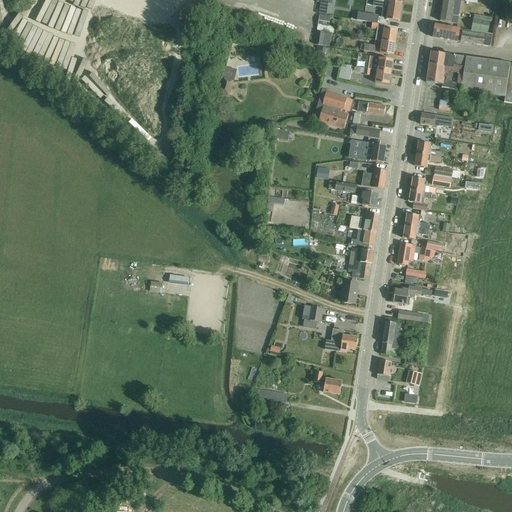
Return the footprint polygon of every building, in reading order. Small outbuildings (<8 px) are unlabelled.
[(386,19),(386,20),(399,22),(402,4),(377,0),(374,0),(373,7),(383,8),(381,18),(386,19)] [(456,0),(443,0),(440,21),(457,24),(461,1),(456,0)] [(378,20),(379,16),(358,13),(357,17),(357,21),(372,23),(377,24),(378,20)] [(331,17),(320,15),(317,32),(336,35),(337,28),(329,27),(331,17)] [(474,19),(471,31),(487,34),(490,22),(474,19)] [(372,24),(371,29),(377,30),(375,41),(395,44),(397,31),(384,29),(385,25),(378,24),(378,25),(372,24)] [(433,25),(431,37),(433,37),(433,38),(458,43),(459,42),(490,47),(492,35),(487,34),(471,31),(461,30),(461,29),(435,25),(433,25)] [(316,32),(314,46),(324,48),(326,34),(316,32)] [(395,44),(375,41),(374,47),(364,45),(363,52),(393,56),(395,44)] [(315,56),(323,58),(325,51),(317,49),(315,56)] [(511,64),(432,53),(431,57),(432,57),(430,69),(428,83),(429,83),(441,85),(442,85),(441,88),(505,97),(504,103),(511,103),(511,64)] [(366,63),(365,69),(372,70),(377,71),(391,73),(393,61),(370,57),(369,63),(366,63)] [(342,65),(339,79),(350,82),(352,70),(351,70),(352,67),(342,65)] [(372,70),(365,69),(354,68),(354,73),(364,74),(364,76),(371,77),(372,70)] [(391,73),(377,71),(375,84),(389,86),(391,73)] [(222,78),(218,95),(230,99),(234,81),(222,78)] [(322,90),(317,106),(324,108),(319,123),(345,130),(349,115),(345,114),(345,111),(349,112),(352,101),(332,95),(333,93),(327,92),(322,90)] [(440,111),(452,111),(453,101),(440,100),(440,111)] [(359,103),(358,112),(384,116),(385,107),(359,103)] [(422,114),(420,125),(434,127),(444,126),(452,127),(453,119),(422,114)] [(351,126),(350,134),(355,135),(379,139),(380,131),(369,129),(363,128),(356,127),(351,126)] [(278,131),(276,138),(288,140),(289,132),(278,131)] [(417,154),(440,158),(441,152),(432,151),(432,150),(430,150),(431,144),(419,142),(417,154)] [(359,143),(357,160),(365,161),(383,164),(386,147),(367,144),(359,143)] [(442,159),(440,158),(417,154),(415,166),(427,168),(428,162),(441,164),(442,159)] [(315,179),(324,180),(325,169),(317,168),(315,179)] [(376,168),(375,175),(364,173),(362,186),(384,190),(388,170),(376,168)] [(435,169),(434,176),(451,179),(453,172),(435,169)] [(452,180),(434,177),(432,185),(450,188),(452,180)] [(411,190),(432,194),(443,196),(443,192),(436,191),(436,189),(426,187),(424,186),(425,180),(413,178),(411,190)] [(336,183),(336,184),(329,183),(328,191),(335,192),(335,191),(355,194),(356,186),(336,183)] [(432,194),(411,190),(409,202),(414,203),(413,209),(421,211),(426,211),(427,211),(428,204),(421,203),(422,198),(431,200),(432,194)] [(359,192),(358,198),(352,197),(351,205),(357,206),(357,205),(376,208),(378,195),(359,192)] [(268,204),(267,211),(272,212),(273,205),(283,206),(284,200),(269,197),(268,204)] [(332,205),(330,216),(337,217),(339,206),(332,205)] [(359,231),(377,233),(380,216),(367,213),(366,219),(362,219),(352,217),(350,228),(359,231)] [(405,227),(429,230),(430,224),(418,222),(419,216),(407,214),(405,227)] [(429,230),(405,227),(403,238),(415,240),(416,234),(429,235),(429,231),(429,230)] [(377,233),(359,231),(357,241),(349,240),(348,246),(368,249),(369,245),(374,246),(377,233)] [(427,242),(426,250),(435,251),(442,253),(443,253),(444,246),(439,244),(427,242)] [(401,244),(397,264),(400,264),(399,266),(405,267),(405,265),(408,266),(409,260),(413,261),(414,253),(421,254),(420,259),(428,261),(429,258),(429,257),(433,258),(435,251),(426,250),(407,246),(401,244)] [(355,273),(355,278),(370,280),(374,251),(363,250),(362,251),(356,250),(354,266),(349,265),(348,272),(355,273)] [(406,271),(405,277),(420,280),(421,273),(406,271)] [(189,279),(170,277),(169,286),(188,288),(189,279)] [(344,282),(341,303),(356,306),(360,285),(344,282)] [(151,283),(150,294),(162,295),(163,290),(163,288),(163,285),(151,283)] [(395,290),(393,303),(409,305),(410,298),(414,298),(414,294),(431,297),(432,291),(409,287),(409,290),(403,289),(403,291),(395,290)] [(311,307),(309,322),(321,324),(323,310),(311,307)] [(429,316),(400,311),(398,319),(428,324),(429,316)] [(327,315),(326,321),(337,323),(338,317),(327,315)] [(402,325),(386,322),(381,355),(397,357),(398,350),(399,350),(401,335),(400,334),(402,325)] [(358,338),(343,336),(344,332),(333,331),(332,343),(327,342),(325,351),(347,354),(348,350),(356,351),(358,338)] [(377,380),(389,381),(391,363),(380,361),(377,380)] [(417,373),(410,371),(407,383),(414,385),(417,373)] [(323,394),(339,397),(342,383),(321,379),(322,374),(316,373),(314,384),(325,386),(323,394)] [(287,396),(255,390),(254,399),(285,404),(287,396)]
